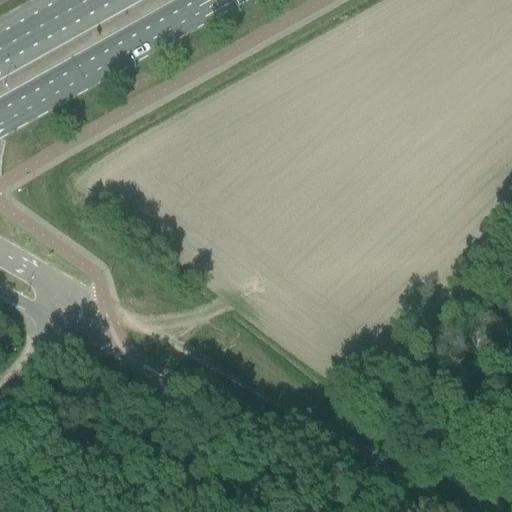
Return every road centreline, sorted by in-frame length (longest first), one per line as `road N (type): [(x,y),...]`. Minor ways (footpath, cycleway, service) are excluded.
road 1 (unclassified): [(397,511),(60,320)]
road 2 (secondary): [(0,125),(222,0)]
